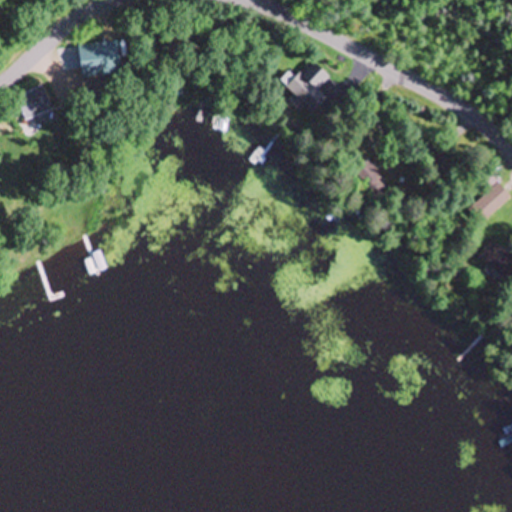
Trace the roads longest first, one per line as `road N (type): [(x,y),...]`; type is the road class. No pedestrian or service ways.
road 1 (residential): [(511,159),(452,107),(280,15),(234,0)]
road 2 (residential): [(117,0),(0,82)]
